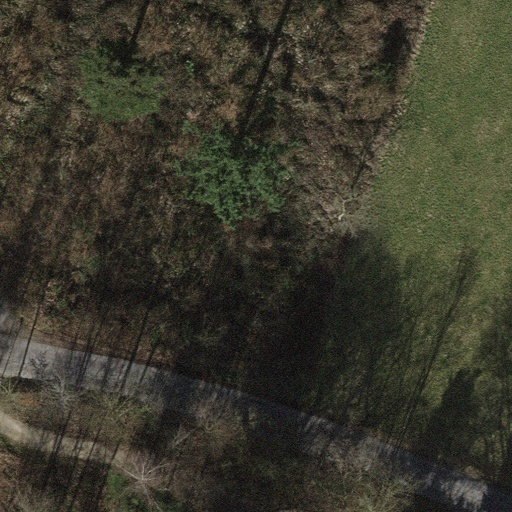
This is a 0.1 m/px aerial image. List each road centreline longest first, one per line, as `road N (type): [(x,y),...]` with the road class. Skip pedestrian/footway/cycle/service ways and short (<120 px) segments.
road 1 (unclassified): [(497,511),(175,398),(0,364)]
road 2 (track): [(0,420),(26,438),(94,452),(263,511)]
